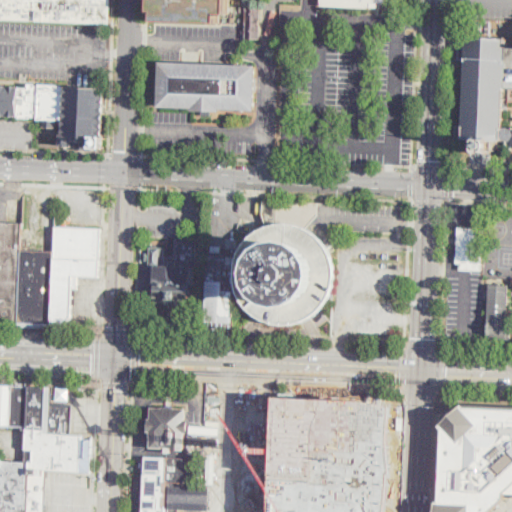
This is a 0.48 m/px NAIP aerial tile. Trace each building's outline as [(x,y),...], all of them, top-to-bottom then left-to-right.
[(111,0),(111,24),(0,18),(0,0),(111,0)] [(155,21),(155,11),(152,11),(152,0),(231,0),(231,14),(220,14),(220,23),(155,21)] [(368,0),(368,8),(322,6),(322,0),(368,0)] [(260,37),(246,37),(247,5),(261,5),(260,37)] [(504,87),(502,125),(501,142),(498,142),(498,149),(496,151),(468,149),(466,148),(466,139),(457,139),(457,126),(462,126),(465,60),(460,59),(461,48),(466,48),(466,37),(506,38),(506,47),(504,87)] [(256,110),(222,109),(222,112),(194,110),(194,108),(160,107),(162,62),(257,66),(256,110)] [(36,85),(41,85),(41,83),(63,85),(63,86),(66,86),(67,85),(105,87),(102,147),(93,146),(92,152),(81,152),(82,147),(61,146),(62,120),(57,120),(57,127),(46,126),(45,126),(45,119),(40,119),(40,117),(31,116),(31,118),(20,117),(20,115),(0,114),(0,85),(29,87),(29,83),(36,83),(36,85)] [(502,125),(511,125),(511,148),(508,148),(508,143),(501,142),(502,125)] [(0,322),(72,325),(73,288),(79,288),(79,275),(100,276),(102,227),(56,226),(55,250),(22,249),(23,221),(0,220),(0,322)] [(333,260),(335,266),(335,273),(335,280),(334,286),(332,293),(329,299),(325,304),(321,310),(316,314),(310,318),(307,319),(304,320),(297,323),(291,324),(284,324),(277,323),(271,321),(264,319),(260,316),(253,312),(248,307),(244,301),(241,295),(239,289),(237,283),(236,276),(237,269),(238,263),(240,256),(243,250),(247,244),(251,239),(256,235),(262,231),(268,228),(274,226),(281,225),(288,225),(294,226),(301,227),(307,230),(313,233),(318,237),(323,242),(327,247),(330,253),(333,260)] [(483,271),(461,270),(461,263),(457,263),(459,228),(485,229),(483,271)] [(169,248),(169,236),(176,236),(176,248),(177,248),(178,238),(198,239),(196,297),(192,297),(192,300),(188,299),(188,303),(180,303),(180,306),(167,306),(166,303),(160,303),(160,299),(155,298),(155,294),(139,293),(140,264),(150,264),(150,261),(147,260),(147,253),(151,253),(152,248),(153,248),(155,245),(159,245),(161,248),(169,248)] [(221,245),(221,252),(211,251),(212,244),(221,245)] [(205,268),(234,268),(233,333),(204,332),(205,268)] [(511,318),(511,340),(488,339),(490,285),(510,286),(508,318),(511,318)] [(0,425),(12,425),(14,384),(0,385),(0,425)] [(12,425),(14,384),(31,385),(30,425),(12,425)] [(93,438),(91,472),(47,470),(45,511),(0,511),(0,460),(28,461),(30,425),(31,385),(48,385),(48,402),(74,403),(73,434),(84,435),(84,438),(93,438)] [(279,398),(273,511),(383,511),(384,509),(386,480),(387,472),(389,449),(391,405),(361,403),(279,398)] [(468,408),(511,410),(511,487),(506,493),(506,499),(492,511),(437,511),(438,502),(441,502),(445,429),(442,426),(465,405),(468,408)] [(187,409),(187,420),(190,420),(189,434),(186,433),(185,451),(172,450),(172,453),(167,453),(167,449),(152,448),(152,431),(149,431),(149,419),(152,419),(153,408),(187,409)] [(194,459),(193,484),(167,483),(165,511),(143,511),(146,457),(194,459)] [(209,510),(210,487),(169,485),(168,508),(209,510)]
